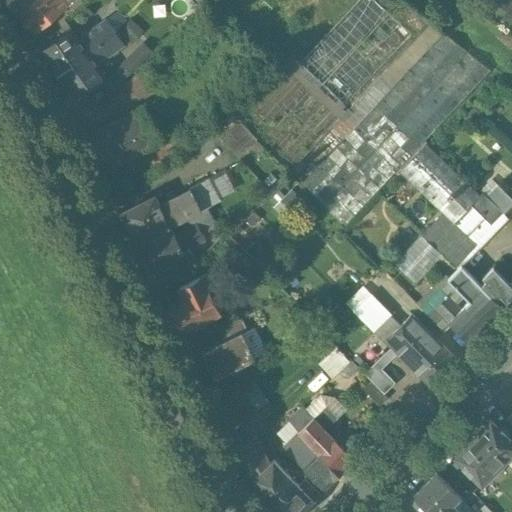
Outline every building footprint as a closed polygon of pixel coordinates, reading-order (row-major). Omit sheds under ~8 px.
[(4,0),(8,4),(11,1),(18,11),(31,0),(4,0)] [(31,0),(18,11),(34,31),(71,0),(31,0)] [(106,19),(82,36),(81,42),(87,51),(115,32),(106,19)] [(71,28),(42,49),(50,61),(58,73),(87,51),(81,42),(71,28)] [(115,32),(87,51),(95,62),(100,62),(129,41),(123,33),(118,37),(115,32)] [(453,223),(471,206),(492,227),(505,213),(511,206),(511,199),(499,186),(487,197),(482,192),(479,195),(424,142),(491,71),(443,33),(353,128),(347,122),(302,168),(309,175),(302,182),(346,226),(398,170),(443,213),(431,225),(430,224),(394,263),(416,283),(442,255),(455,267),(476,244),(453,223)] [(87,51),(58,73),(75,97),(105,76),(95,62),(87,51)] [(315,55),(296,56),(297,74),(316,72),(315,55)] [(287,65),(241,113),(249,121),(295,73),(287,65)] [(144,69),(126,82),(139,100),(157,86),(144,69)] [(297,75),(251,123),(260,131),(306,83),(297,75)] [(308,85),(262,133),(270,141),(316,93),(308,85)] [(319,96),(273,144),(281,151),(327,103),(319,96)] [(145,105),(84,137),(102,173),(163,142),(145,105)] [(329,105),(283,153),(292,162),(338,113),(329,105)] [(257,139),(232,113),(213,130),(239,157),(257,139)] [(222,200),(211,178),(190,188),(191,190),(204,218),(174,233),(185,255),(190,252),(189,248),(206,239),(203,233),(217,226),(208,207),(222,200)] [(191,190),(160,205),(171,227),(174,233),(204,218),(191,190)] [(155,195),(121,212),(137,244),(171,227),(160,205),(155,195)] [(171,227),(137,244),(144,259),(142,263),(145,269),(150,270),(150,272),(168,263),(185,255),(174,233),(171,227)] [(185,255),(168,263),(176,279),(195,261),(190,252),(185,255)] [(506,312),(461,266),(447,279),(470,302),(466,305),(489,328),(506,312)] [(207,275),(180,288),(184,296),(169,303),(166,309),(176,330),(182,333),(220,314),(205,282),(209,280),(207,275)] [(390,315),(371,295),(354,311),(374,331),(390,315)] [(466,305),(462,309),(448,295),(435,307),(472,345),(489,328),(466,305)] [(412,314),(400,325),(412,338),(413,337),(446,371),(457,360),(437,340),(438,339),(433,334),(432,335),(412,314)] [(446,371),(413,337),(412,338),(400,325),(390,315),(376,330),(385,339),(385,340),(398,353),(430,386),(446,371)] [(253,358),(238,329),(197,349),(212,379),(253,358)] [(319,362),(332,376),(349,360),(337,346),(319,362)] [(396,382),(382,368),(398,353),(392,347),(365,373),(385,393),(396,382)] [(257,410),(245,393),(237,399),(248,415),(257,410)] [(339,418),(326,406),(314,418),(326,430),(339,418)] [(314,418),(313,418),(299,432),(317,450),(332,436),(326,430),(314,418)] [(510,436),(502,428),(501,429),(491,419),(468,442),(483,456),(493,447),(507,460),(511,454),(511,440),(509,437),(510,436)] [(317,450),(299,432),(284,447),(302,465),(317,450)] [(356,459),(332,435),(332,436),(317,450),(341,474),(356,459)] [(269,463),(255,436),(241,449),(273,511),(303,511),(313,501),(299,486),(287,473),(293,467),(279,453),(269,463)] [(483,456),(468,442),(455,455),(465,465),(463,467),(471,475),(473,473),(483,484),(507,460),(493,447),(483,456)] [(302,465),(301,466),(325,490),(341,474),(317,450),(302,465)] [(461,497),(437,473),(414,496),(430,511),(460,511),(453,505),(461,497)] [(321,494),(305,479),(299,486),(313,501),(321,494)] [(475,511),(493,511),(484,503),(475,511)]
